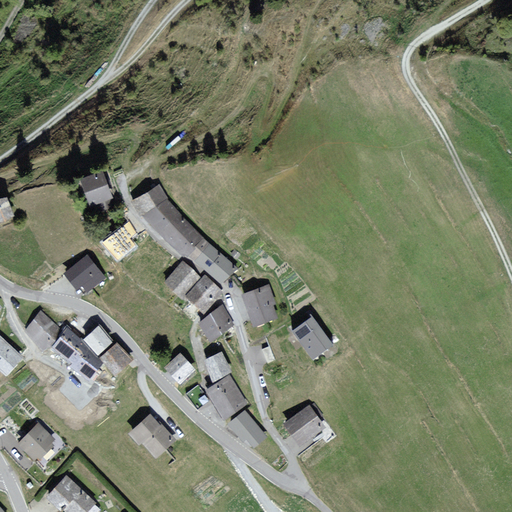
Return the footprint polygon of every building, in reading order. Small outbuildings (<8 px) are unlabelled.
[(112,196),(102,171),(82,178),(91,203),(112,196)] [(159,187),(135,199),(144,215),(188,256),(190,253),(205,237),(166,201),(159,187)] [(0,219),(13,214),(6,197),(0,199),(0,219)] [(135,231),(128,223),(106,240),(118,255),(134,243),(128,236),(135,231)] [(221,282),(236,266),(205,237),(190,253),(221,282)] [(87,255),(66,272),(78,286),(83,282),(90,290),(105,278),(87,255)] [(199,276),(183,262),(166,281),(182,295),(199,276)] [(204,309),(221,291),(206,276),(188,294),(204,309)] [(268,287),(245,294),(254,323),(277,316),(268,287)] [(221,307),(200,323),(212,339),(233,324),(221,307)] [(26,329),(44,349),(60,330),(41,313),(26,329)] [(312,317),(294,329),(314,356),(331,343),(312,317)] [(111,340),(99,326),(86,337),(98,351),(111,340)] [(53,346),(75,363),(88,348),(89,346),(67,329),(53,346)] [(0,365),(7,372),(22,355),(0,335),(0,365)] [(131,358),(118,343),(102,356),(116,371),(131,358)] [(88,374),(101,358),(88,348),(75,363),(88,374)] [(222,352),(206,359),(213,379),(230,371),(222,352)] [(194,368),(180,353),(166,366),(180,381),(194,368)] [(246,403),(229,376),(208,389),(225,416),(246,403)] [(195,403),(206,399),(203,387),(191,391),(195,403)] [(321,415),(314,405),(311,407),(310,405),(286,422),(300,443),(324,426),(318,418),(321,415)] [(266,435),(246,410),(230,422),(243,438),(247,435),(254,444),(266,435)] [(174,439),(151,414),(131,432),(140,442),(142,439),(156,455),(174,439)] [(53,438),(39,423),(20,441),(34,457),(37,454),(39,457),(52,445),(49,442),(53,438)] [(70,511),(84,511),(95,501),(67,476),(49,496),(63,508),(65,506),(70,511)]
